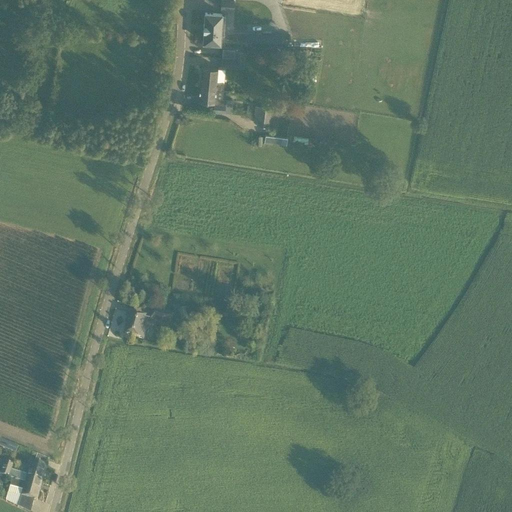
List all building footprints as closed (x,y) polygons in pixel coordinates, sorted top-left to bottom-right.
[(221,0),(221,9),(233,10),(233,0),(221,0)] [(203,30),(203,32),(204,32),(203,43),(220,44),(220,35),(223,35),(224,16),(221,16),(222,14),(205,13),(204,24),(203,24),(203,26),(204,26),(204,30),(203,30)] [(302,32),(308,33),(306,41),(324,45),(330,17),(305,13),(302,32)] [(256,35),(248,35),(248,47),(282,46),(282,34),(261,34),(261,35),(256,35)] [(243,69),(244,53),(236,52),(235,61),(221,60),(221,67),(243,69)] [(199,89),(214,90),(223,91),(224,83),(215,82),(216,68),(211,68),(201,67),(199,89)] [(199,89),(198,101),(208,102),(213,102),(212,112),(230,114),(232,100),(214,99),(214,90),(199,89)] [(279,109),(259,106),(256,126),(277,128),(278,116),(290,118),(291,109),(280,108),(279,109)] [(172,316),(153,310),(150,320),(169,325),(172,316)] [(139,316),(130,313),(124,334),(134,336),(138,338),(144,339),(146,329),(141,328),(144,317),(139,316)] [(18,447),(12,444),(0,439),(0,447),(15,453),(18,447)] [(0,475),(5,477),(9,479),(13,465),(0,460),(0,475)] [(24,485),(31,487),(33,481),(41,483),(46,466),(36,463),(31,462),(24,484),(24,485)] [(24,484),(12,480),(10,487),(8,494),(21,497),(20,503),(32,507),(34,500),(37,501),(42,483),(41,483),(33,481),(31,487),(24,485),(24,484)]
